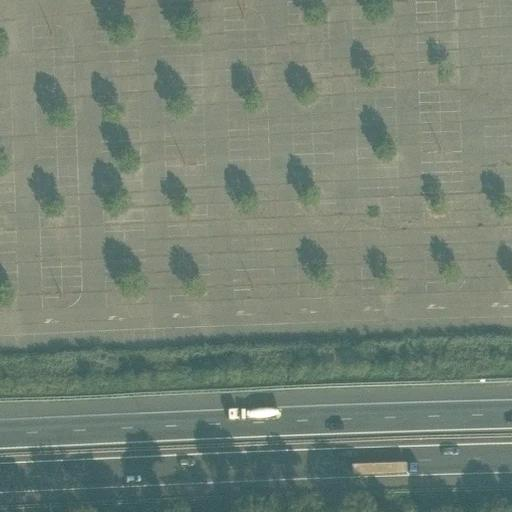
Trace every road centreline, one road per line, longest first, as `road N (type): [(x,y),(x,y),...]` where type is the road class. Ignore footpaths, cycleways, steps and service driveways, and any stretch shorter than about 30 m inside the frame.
road 1 (motorway): [(511,417),(0,433)]
road 2 (motorway): [(0,488),(511,474)]
